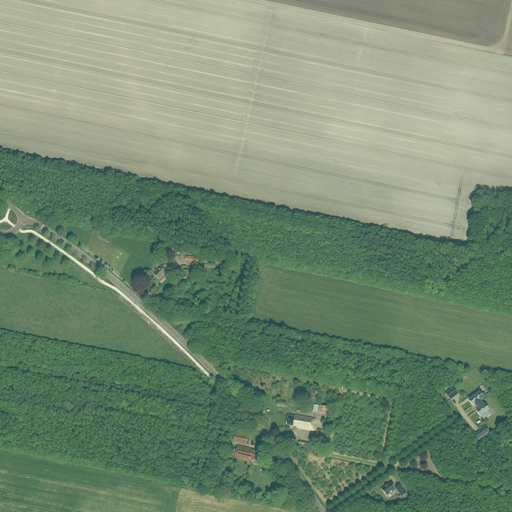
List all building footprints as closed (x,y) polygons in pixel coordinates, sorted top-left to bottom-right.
[(205,264),(209,264),(213,265),(213,264),(225,266),(225,265),(229,266),(230,260),(226,260),(226,259),(215,257),(215,258),(206,256),(205,264)] [(164,274),(168,271),(162,265),(156,272),(157,273),(154,275),(159,279),(164,274)] [(189,280),(190,276),(190,272),(183,270),(182,278),(189,280)] [(450,400),(451,400),(458,394),(453,388),(446,393),(450,400)] [(314,399),(316,391),(303,389),(302,397),(314,399)] [(485,405),(483,406),(480,401),(489,394),(489,393),(486,395),(484,393),(482,395),(480,393),(469,401),(473,406),(473,405),(477,411),(480,416),(483,415),(485,418),(483,419),(490,415),(488,411),(489,410),(485,405)] [(327,415),(329,408),(319,406),(317,413),(327,415)] [(313,431),(315,420),(295,416),(295,417),(288,416),(286,425),(293,426),(293,427),(297,428),(296,428),(313,431)] [(476,435),(475,433),(473,435),(478,441),(490,433),(485,426),(480,430),(481,431),(476,435)] [(234,435),(233,442),(246,444),(248,438),(234,435)] [(259,462),(261,453),(253,451),(253,450),(250,450),(250,449),(237,446),(235,459),(246,462),(246,464),(249,464),(249,462),(251,462),(251,461),(259,462)] [(395,489),(391,483),(381,489),(386,496),(395,489)] [(400,485),(395,488),(401,497),(407,493),(400,485)]
